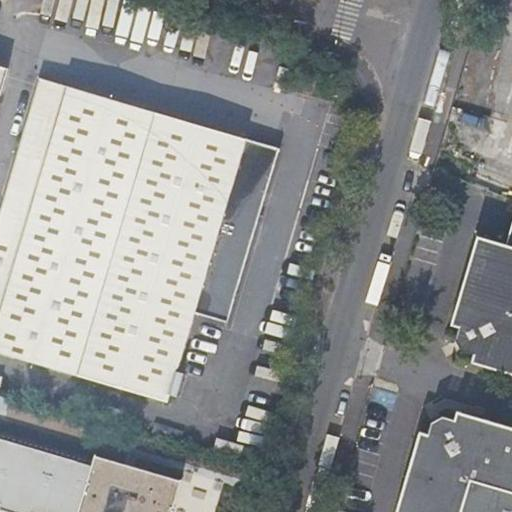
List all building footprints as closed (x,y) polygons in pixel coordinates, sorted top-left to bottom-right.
[(277,64),(272,86),(296,92),(301,69),(277,64)] [(36,78),(0,204),(0,306),(64,86),(36,78)] [(64,86),(0,306),(0,353),(79,376),(154,112),(64,86)] [(154,112),(79,376),(167,401),(171,392),(179,395),(185,372),(177,369),(195,312),(227,321),(277,148),(154,112)] [(511,210),(504,241),(476,234),(451,323),(459,326),(455,340),(459,349),(470,352),(469,362),(511,374),(511,210)] [(511,511),(511,428),(453,411),(451,419),(436,416),(431,419),(428,430),(419,429),(395,511),(511,511)] [(178,480),(177,481),(94,456),(94,455),(93,455),(90,466),(0,438),(0,503),(30,511),(170,511),(180,480),(178,480)]
